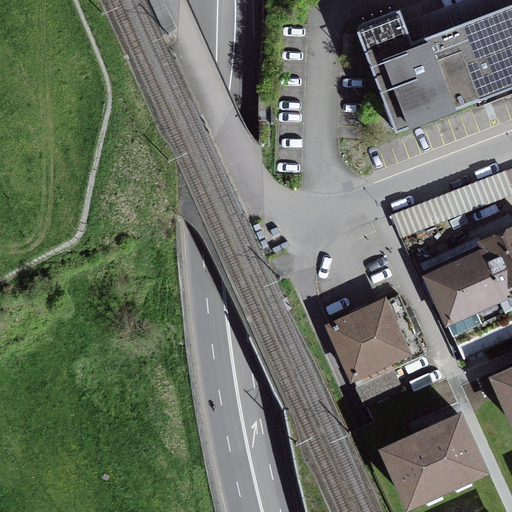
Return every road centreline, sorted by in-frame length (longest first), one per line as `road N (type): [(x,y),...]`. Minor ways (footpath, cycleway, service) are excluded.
road 1 (secondary): [(218,0),(223,286),(263,511)]
road 2 (residential): [(511,150),(375,201),(317,215),(287,210),(266,199),(239,154),(170,0)]
